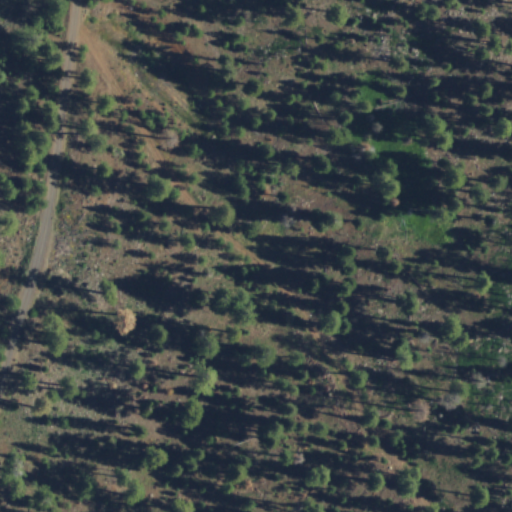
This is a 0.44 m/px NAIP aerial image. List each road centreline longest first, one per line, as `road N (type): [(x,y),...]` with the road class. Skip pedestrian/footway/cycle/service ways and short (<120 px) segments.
road 1 (track): [(71,0),(0,323)]
road 2 (track): [(436,0),(434,90),(451,220),(473,256)]
